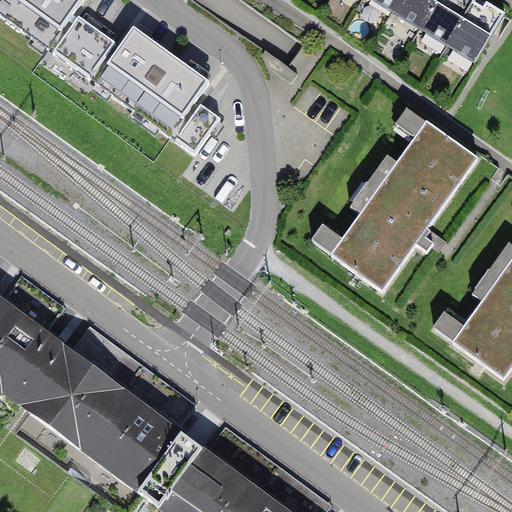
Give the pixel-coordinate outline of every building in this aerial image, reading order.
[(0,0),(0,16),(199,161),(234,114),(216,101),(225,89),(143,29),(130,47),(83,13),(92,0),(0,0)] [(375,0),(477,63),(507,14),(484,0),(375,0)] [(480,160),(429,124),(334,256),(385,292),(480,160)] [(511,373),(511,266),(457,344),(507,380),(511,373)] [(164,511),(281,511),(0,301),(0,389),(164,511)]
